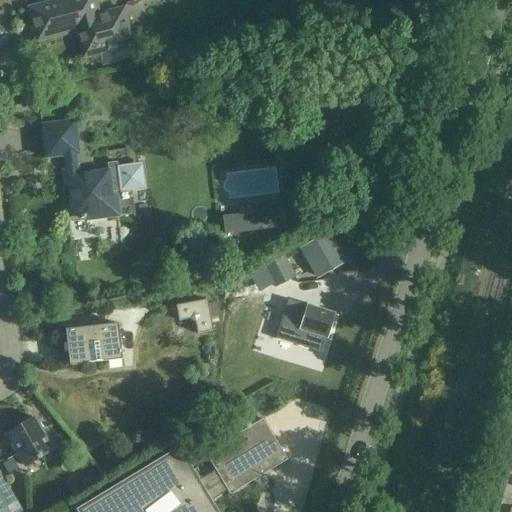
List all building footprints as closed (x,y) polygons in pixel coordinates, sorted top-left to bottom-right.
[(62,0),(28,9),(29,9),(37,42),(77,31),(84,57),(133,45),(124,9),(99,16),(97,7),(94,0),(62,0)] [(78,170),(76,155),(79,154),(75,121),(42,125),(46,158),(65,156),(67,171),(62,172),(63,181),(68,180),(72,218),(80,217),(81,219),(120,215),(118,196),(113,196),(113,193),(147,190),(144,163),(118,166),(117,165),(108,166),(109,171),(79,175),(79,170),(78,170)] [(282,215),(266,217),(268,231),(284,229),(282,215)] [(318,276),(345,261),(328,233),(302,248),(318,276)] [(214,279),(212,267),(204,268),(207,280),(214,279)] [(213,331),(208,304),(207,300),(176,306),(179,322),(189,319),(195,323),(197,334),(213,331)] [(327,338),(334,314),(306,305),(303,314),(291,310),(287,323),(281,321),(275,340),(294,346),(298,329),(327,338)] [(65,330),(70,366),(122,360),(118,324),(65,330)] [(34,418),(6,434),(25,467),(53,450),(34,418)] [(78,511),(215,511),(209,501),(227,490),(230,495),(287,460),(262,419),(205,454),(215,470),(197,481),(179,448),(77,510),(78,511)] [(72,480),(80,494),(101,482),(92,468),(72,480)] [(0,511),(8,511),(0,497),(0,511)]
